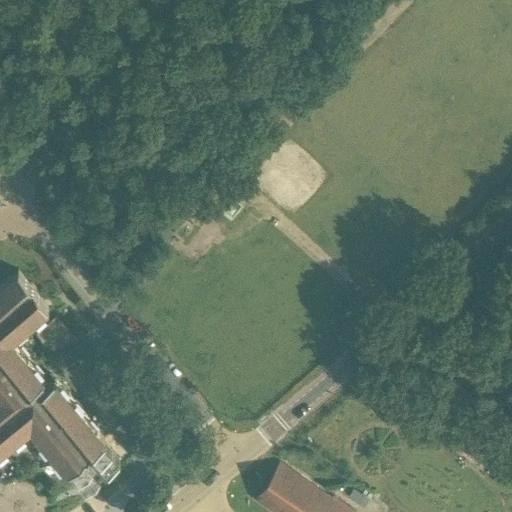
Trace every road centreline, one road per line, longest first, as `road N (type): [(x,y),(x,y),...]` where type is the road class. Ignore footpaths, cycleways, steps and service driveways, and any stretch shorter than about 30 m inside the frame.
road 1 (residential): [(235,460),(0,159)]
road 2 (tertiary): [(235,460),(511,213)]
road 3 (unknown): [(164,0),(76,85),(30,206)]
